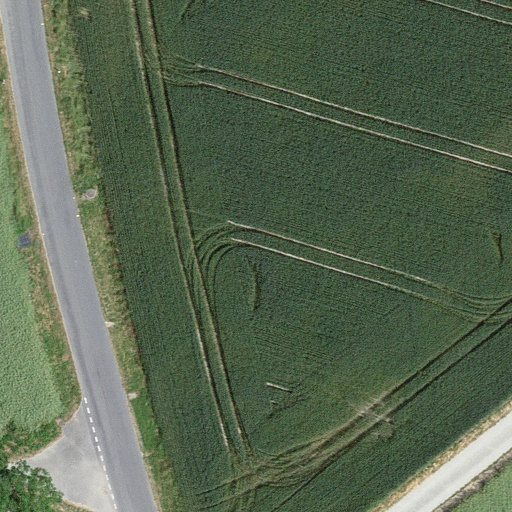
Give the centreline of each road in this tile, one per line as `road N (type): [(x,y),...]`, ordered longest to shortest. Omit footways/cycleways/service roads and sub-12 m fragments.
road 1 (tertiary): [(137,511),(33,100),(21,0)]
road 2 (track): [(128,477),(0,479)]
road 3 (track): [(511,432),(414,511)]
